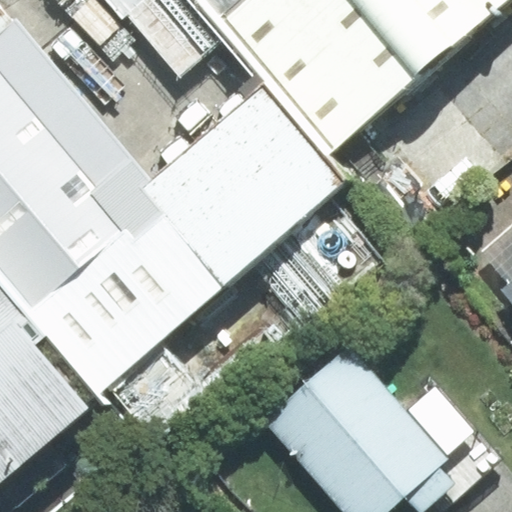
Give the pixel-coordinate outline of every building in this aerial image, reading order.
[(504,0),(196,0),(389,225),(500,131),(437,57),(504,0)] [(10,21),(0,29),(0,273),(104,395),(105,396),(236,284),(149,182),(10,21)] [(149,182),(236,284),(349,188),(262,86),(149,182)] [(511,234),(491,252),(511,277),(502,285),(511,297),(511,234)] [(0,273),(0,484),(105,396),(104,395),(0,273)] [(371,358),(282,428),(348,511),(403,511),(420,499),(430,511),(440,511),(473,487),(371,358)]
